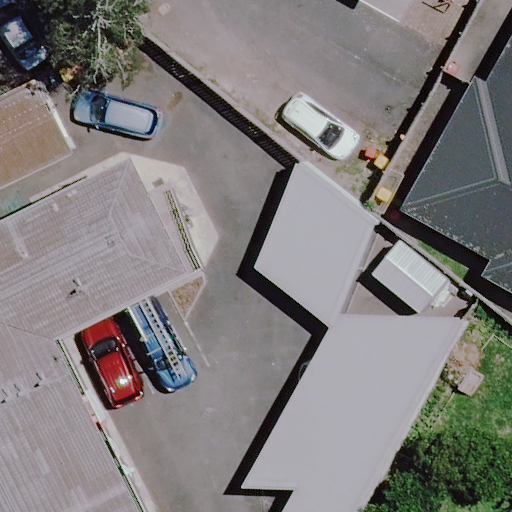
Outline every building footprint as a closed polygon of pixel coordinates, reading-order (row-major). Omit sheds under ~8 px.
[(511,26),(403,220),(490,269),(481,285),(511,302),(511,26)] [(0,198),(93,155),(56,76),(0,102),(0,198)] [(223,265),(167,147),(0,226),(0,511),(183,511),(95,325),(223,265)] [(394,217),(318,158),(271,262),(350,314),(394,217)] [(374,511),(481,317),(350,314),(257,485),(314,485),(299,511),(374,511)]
